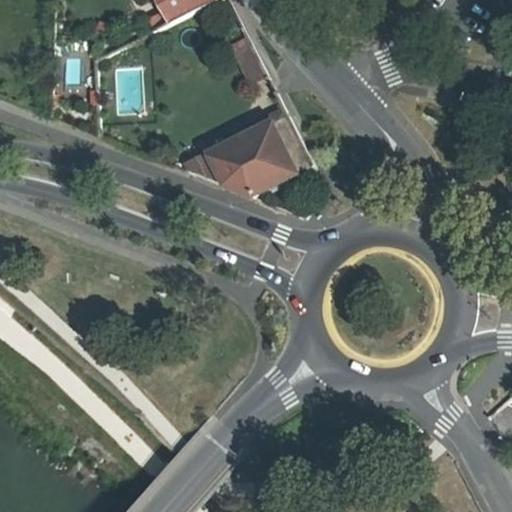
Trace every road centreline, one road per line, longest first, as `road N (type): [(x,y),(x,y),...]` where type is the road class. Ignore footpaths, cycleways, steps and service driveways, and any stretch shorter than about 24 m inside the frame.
road 1 (primary): [(329,242),(92,165),(0,146)]
road 2 (primary): [(0,181),(59,195),(297,297)]
road 3 (secondary): [(283,392),(233,433),(163,511)]
road 4 (secondary): [(350,96),(264,0)]
road 5 (residential): [(511,92),(386,78)]
